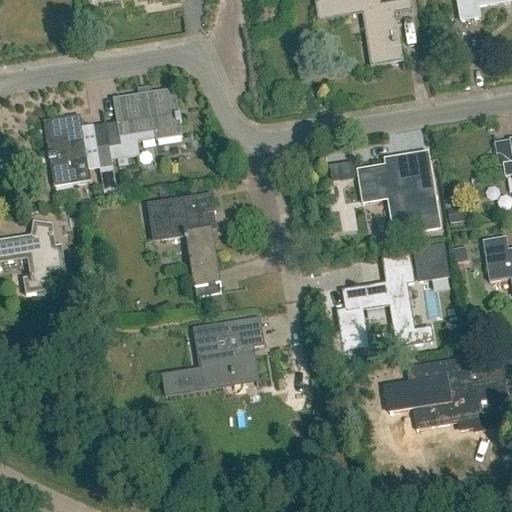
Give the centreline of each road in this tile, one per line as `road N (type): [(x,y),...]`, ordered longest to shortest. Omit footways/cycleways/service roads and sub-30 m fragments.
road 1 (residential): [(269,143),(247,141),(230,126),(201,61),(172,55),(0,84)]
road 2 (residential): [(511,106),(269,143)]
road 3 (residential): [(269,143),(293,295)]
